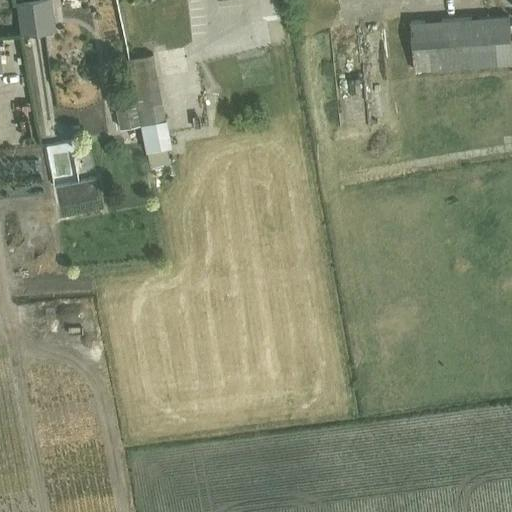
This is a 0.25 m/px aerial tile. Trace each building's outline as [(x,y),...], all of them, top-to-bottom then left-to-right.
[(38,0),(42,19),(55,17),(53,0),(38,0)] [(413,70),(511,63),(509,14),(410,21),(413,70)] [(153,53),(126,58),(132,88),(136,87),(140,106),(143,123),(165,119),(162,102),(141,106),(134,71),(155,66),(153,53)] [(132,88),(110,92),(112,104),(118,103),(123,127),(143,123),(140,106),(136,87),(132,88)] [(165,119),(143,123),(146,139),(168,134),(165,119)]
